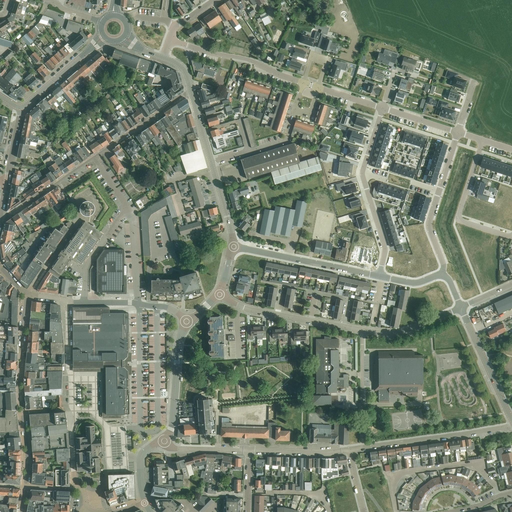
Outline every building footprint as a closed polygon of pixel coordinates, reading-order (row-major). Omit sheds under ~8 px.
[(14,4),(13,7),(22,10),(25,11),(28,3),(21,0),(20,3),(15,2),(14,4)] [(69,0),(69,2),(92,10),(92,5),(101,6),(101,0),(69,0)] [(132,0),(121,0),(121,7),(132,8),(133,5),(132,5),(132,0)] [(230,0),(235,7),(236,8),(240,14),(243,13),(242,11),(246,8),(242,0),(230,0)] [(229,1),(225,4),(230,10),(232,13),(235,11),(238,16),(240,14),(235,7),(234,7),(229,1)] [(188,11),(183,4),(181,5),(180,3),(174,7),(181,17),(188,11)] [(230,10),(225,4),(218,8),(223,14),(227,21),(229,20),(234,28),(239,24),(230,10)] [(22,10),(13,7),(12,10),(12,11),(11,13),(16,15),(15,18),(22,20),(24,15),(21,14),(22,10)] [(208,25),(210,29),(222,20),(215,10),(200,21),(205,27),(208,25)] [(43,16),(39,23),(42,24),(50,26),(52,25),(53,19),(43,16)] [(5,20),(2,22),(7,30),(10,28),(12,31),(17,28),(12,21),(10,23),(7,19),(5,20)] [(66,36),(64,39),(74,51),(87,41),(86,41),(88,39),(82,31),(84,25),(69,20),(66,30),(78,34),(73,38),(75,40),(72,43),(66,36)] [(187,32),(190,36),(192,38),(195,36),(198,41),(200,39),(199,37),(205,32),(200,23),(193,28),(187,32)] [(328,29),(315,24),(316,29),(321,30),(321,33),(326,35),(328,29)] [(31,30),(37,36),(40,33),(35,27),(31,30)] [(27,35),(31,39),(36,35),(31,30),(27,35)] [(303,36),(300,43),(312,47),(314,42),(317,43),(320,34),(315,32),(313,39),(303,36)] [(31,39),(27,35),(26,34),(22,38),(26,43),(29,46),(33,42),(31,39)] [(322,34),(319,42),(323,43),(325,44),(323,50),(328,52),(329,50),(336,53),(339,45),(331,43),(332,42),(331,41),(332,39),(328,38),(327,40),(324,40),(325,36),(322,34)] [(0,37),(0,45),(8,48),(8,47),(11,48),(13,42),(0,37)] [(55,40),(58,43),(68,55),(70,54),(71,54),(72,52),(73,51),(67,45),(64,47),(57,38),(55,40)] [(251,41),(255,48),(260,45),(255,38),(253,40),(251,41)] [(68,55),(58,43),(56,45),(59,49),(60,48),(61,49),(58,52),(63,59),(64,58),(65,59),(66,57),(68,55)] [(49,46),(47,48),(58,63),(60,61),(61,62),(63,60),(62,60),(63,59),(58,52),(56,50),(53,52),(49,46)] [(47,48),(44,50),(47,53),(48,53),(50,55),(48,57),(50,59),(50,60),(55,66),(56,65),(57,65),(58,64),(58,63),(47,48)] [(120,60),(123,52),(115,49),(111,48),(109,53),(110,53),(109,55),(110,56),(111,57),(111,58),(113,59),(113,58),(120,60)] [(306,52),(295,49),(292,55),(304,59),(306,52)] [(10,50),(3,57),(7,61),(13,54),(10,50)] [(100,52),(93,58),(99,65),(101,68),(107,63),(109,66),(112,64),(110,62),(107,57),(105,59),(100,52)] [(136,69),(140,58),(123,52),(120,60),(119,63),(133,69),(132,73),(134,74),(136,69)] [(41,59),(37,55),(35,53),(31,56),(36,63),(39,67),(40,68),(37,70),(44,78),(50,73),(43,65),(39,61),(41,59)] [(379,53),(376,61),(388,65),(390,57),(379,53)] [(401,66),(400,68),(401,69),(403,70),(403,69),(404,70),(406,71),(406,70),(413,72),(414,68),(419,70),(422,63),(404,57),(401,66)] [(55,66),(50,60),(47,62),(43,58),(41,60),(52,71),(56,67),(55,66)] [(93,58),(86,64),(91,71),(92,71),(99,65),(93,58)] [(151,63),(152,62),(140,58),(136,69),(148,73),(151,63)] [(297,60),(292,58),(291,61),(288,68),(289,68),(300,71),(302,65),(302,64),(302,65),(296,63),(297,60)] [(192,65),(195,74),(197,75),(196,78),(202,80),(203,75),(213,78),(215,72),(216,72),(217,69),(207,65),(191,59),(191,60),(194,61),(194,63),(192,64),(192,65)] [(347,64),(340,62),(339,68),(333,66),(331,72),(330,72),(329,72),(327,76),(336,79),(336,78),(338,79),(341,69),(345,71),(347,64)] [(151,63),(148,73),(149,73),(148,76),(150,77),(147,85),(151,85),(155,74),(158,65),(157,65),(157,64),(155,64),(154,64),(151,63)] [(86,64),(78,71),(82,77),(83,78),(84,79),(88,76),(89,77),(93,73),(92,71),(91,71),(86,64)] [(158,65),(155,74),(156,75),(156,74),(156,73),(172,79),(174,85),(172,85),(173,87),(166,92),(171,100),(175,97),(176,97),(177,96),(184,91),(183,86),(182,86),(181,83),(182,83),(179,72),(173,70),(170,69),(164,67),(159,65),(158,65)] [(383,71),(374,68),(373,72),(374,72),(371,79),(382,82),(384,75),(382,74),(383,71)] [(5,78),(8,80),(13,85),(22,79),(14,70),(5,78)] [(78,71),(68,80),(77,91),(85,85),(89,90),(91,88),(85,79),(82,81),(81,80),(83,78),(82,77),(78,71)] [(458,74),(447,71),(446,75),(454,78),(451,86),(463,90),(466,81),(457,78),(458,74)] [(25,78),(23,80),(26,83),(27,84),(31,89),(39,82),(34,76),(31,73),(25,78)] [(84,79),(85,79),(91,88),(92,87),(90,86),(94,83),(89,77),(88,76),(84,79)] [(413,82),(401,79),(398,87),(410,91),(413,82)] [(7,93),(10,90),(11,88),(13,85),(8,80),(1,88),(7,93)] [(68,80),(64,82),(70,89),(74,94),(77,91),(68,80)] [(375,83),(365,80),(364,83),(369,84),(366,92),(375,95),(375,94),(378,95),(380,88),(377,87),(378,87),(374,86),(375,83)] [(245,98),(247,98),(252,82),(248,81),(248,82),(246,81),(242,91),(247,93),(245,98)] [(74,103),(76,102),(74,100),(74,99),(68,92),(70,89),(64,82),(60,86),(65,92),(66,94),(74,103)] [(258,85),(256,84),(252,82),(247,98),(249,99),(251,94),(255,95),(258,85)] [(27,84),(23,87),(27,92),(27,93),(31,89),(27,84)] [(257,101),(259,102),(265,86),(261,85),(260,86),(258,85),(255,95),(259,97),(257,101)] [(16,89),(14,91),(20,98),(22,96),(23,96),(25,95),(25,94),(27,92),(23,87),(21,86),(20,87),(19,88),(17,90),(16,89)] [(57,99),(65,92),(60,86),(51,93),(57,99)] [(267,99),(271,89),(268,88),(265,86),(259,102),(261,103),(263,98),(267,99)] [(162,95),(160,96),(158,98),(155,93),(153,94),(154,95),(162,107),(170,101),(162,89),(160,87),(158,89),(162,95)] [(11,88),(10,90),(12,93),(9,96),(16,101),(18,100),(21,98),(20,98),(14,91),(11,88)] [(156,111),(162,107),(154,95),(152,96),(153,95),(148,88),(144,91),(149,97),(148,97),(151,102),(151,103),(156,111)] [(200,102),(213,99),(212,95),(207,97),(205,91),(201,89),(197,91),(200,102)] [(451,89),(447,99),(458,103),(460,95),(456,94),(457,91),(451,89)] [(276,90),(276,92),(280,94),(279,98),(290,101),(290,99),(291,99),(292,95),(276,90)] [(393,101),(398,103),(398,104),(400,105),(401,104),(402,104),(405,97),(408,98),(409,94),(398,90),(397,93),(394,101),(393,101)] [(51,93),(46,98),(54,109),(56,107),(53,103),(55,102),(60,107),(62,105),(57,99),(51,93)] [(65,96),(64,96),(70,104),(71,105),(74,103),(66,94),(65,96)] [(143,98),(140,94),(138,95),(151,114),(156,111),(151,103),(148,104),(146,101),(145,101),(143,98)] [(151,114),(138,95),(135,97),(142,106),(139,108),(146,118),(151,114)] [(432,100),(433,98),(428,96),(425,104),(430,105),(435,107),(437,101),(432,100)] [(213,99),(200,102),(201,105),(201,106),(201,107),(202,108),(210,106),(209,103),(222,99),(221,97),(216,98),(213,99)] [(46,98),(37,106),(43,113),(43,114),(51,107),(57,115),(58,114),(54,109),(46,98)] [(288,108),(289,104),(290,101),(279,98),(278,102),(273,101),(272,103),(288,108)] [(187,119),(193,117),(191,114),(192,114),(190,107),(187,99),(186,99),(177,105),(182,112),(184,116),(185,116),(186,116),(187,119)] [(437,108),(436,109),(441,110),(439,116),(444,118),(447,119),(452,120),(452,121),(453,120),(454,115),(455,115),(456,112),(455,112),(456,111),(455,111),(447,108),(448,103),(439,100),(437,108)] [(286,114),(286,111),(287,112),(288,108),(272,103),(272,104),(277,106),(275,110),(286,114)] [(130,128),(135,125),(126,111),(122,107),(120,104),(117,107),(119,109),(121,112),(120,113),(130,128)] [(223,104),(204,110),(206,115),(215,113),(214,110),(222,107),(224,107),(223,104)] [(320,108),(319,111),(329,114),(331,110),(335,111),(336,109),(320,104),(319,108),(320,108)] [(177,105),(171,109),(180,122),(181,124),(185,121),(184,120),(187,119),(186,116),(185,116),(184,116),(182,112),(177,105)] [(37,106),(28,113),(34,120),(36,123),(41,118),(39,116),(43,113),(37,106)] [(129,109),(126,111),(135,125),(135,126),(140,122),(139,120),(144,117),(138,107),(135,109),(137,112),(134,113),(131,109),(129,109)] [(164,113),(166,116),(173,126),(174,126),(180,122),(171,109),(164,113)] [(284,120),(286,116),(285,116),(286,114),(275,110),(274,114),(269,113),(268,115),(284,120)] [(118,111),(116,112),(120,117),(117,119),(120,123),(126,132),(130,128),(120,113),(118,111)] [(319,111),(318,113),(316,117),(332,122),(333,120),(328,118),(329,114),(319,111)] [(26,115),(24,123),(33,125),(34,120),(28,113),(26,115)] [(46,114),(45,115),(53,126),(56,124),(48,114),(47,115),(46,114)] [(126,132),(120,123),(113,114),(111,115),(116,123),(113,126),(120,136),(126,132)] [(224,114),(207,119),(208,123),(207,124),(208,126),(209,126),(209,127),(219,124),(218,119),(223,117),(222,117),(224,116),(224,114)] [(363,116),(357,114),(353,128),(362,130),(363,127),(366,128),(368,121),(362,119),(363,116)] [(282,126),(282,124),(283,124),(284,120),(268,115),(268,117),(273,118),(271,123),(282,126)] [(338,122),(337,124),(339,125),(341,125),(342,124),(347,125),(349,118),(343,115),(340,123),(338,122)] [(178,146),(184,145),(185,144),(182,139),(174,126),(173,126),(166,116),(160,120),(166,128),(178,146)] [(174,126),(182,139),(190,134),(197,132),(195,126),(193,117),(187,119),(184,120),(185,121),(181,124),(180,122),(174,126)] [(331,124),(332,122),(316,117),(315,121),(316,121),(315,123),(325,127),(327,122),(331,124)] [(257,146),(249,118),(243,119),(251,148),(257,146)] [(294,131),(299,133),(302,122),(300,121),(296,119),(291,135),(293,136),(294,131)] [(162,131),(166,128),(160,120),(154,124),(160,133),(171,148),(175,147),(165,133),(164,134),(162,131)] [(210,132),(212,138),(220,135),(219,132),(222,131),(225,130),(224,128),(230,126),(229,122),(211,127),(212,131),(210,132)] [(308,124),(304,122),(304,123),(302,122),(299,133),(303,134),(301,139),(303,139),(308,124)] [(24,123),(23,129),(32,131),(35,132),(35,127),(33,127),(33,125),(24,123)] [(281,128),(282,126),(271,123),(270,127),(265,125),(264,127),(280,132),(282,128),(281,128)] [(106,124),(104,125),(114,140),(119,136),(113,127),(110,130),(108,127),(106,124)] [(154,124),(148,128),(154,137),(155,137),(159,144),(161,146),(162,145),(161,143),(159,140),(157,136),(156,136),(156,135),(160,133),(154,124)] [(312,125),(308,124),(303,139),(305,140),(307,135),(311,137),(315,126),(312,125)] [(104,130),(101,132),(109,143),(114,140),(104,125),(101,126),(104,130)] [(383,125),(381,132),(391,135),(394,129),(383,125)] [(102,139),(99,141),(103,147),(109,143),(101,132),(99,128),(96,130),(102,139)] [(159,144),(154,137),(148,128),(142,133),(148,142),(148,141),(152,138),(153,139),(152,140),(156,146),(159,144)] [(349,128),(348,131),(352,133),(348,142),(353,144),(353,141),(361,144),(363,137),(359,136),(359,135),(357,134),(358,131),(359,131),(349,128)] [(23,129),(22,137),(38,140),(38,138),(34,137),(34,135),(31,135),(32,131),(23,129)] [(220,135),(213,137),(214,142),(215,141),(216,143),(215,143),(217,150),(223,148),(222,148),(222,147),(225,146),(226,146),(224,140),(225,140),(224,139),(239,135),(238,130),(220,135)] [(62,138),(64,140),(72,135),(68,131),(61,136),(62,137),(62,138)] [(190,134),(182,139),(185,144),(199,140),(199,139),(198,138),(198,135),(197,132),(190,134)] [(381,132),(379,139),(389,142),(391,135),(381,132)] [(405,132),(401,143),(408,145),(411,135),(405,132)] [(144,145),(148,142),(142,133),(136,137),(143,147),(142,148),(148,156),(151,154),(144,145)] [(90,135),(88,137),(91,141),(98,151),(103,147),(99,141),(98,140),(96,142),(94,138),(93,139),(90,135)] [(411,135),(408,145),(415,147),(418,137),(411,135)] [(22,137),(20,144),(29,146),(30,146),(30,142),(38,143),(39,140),(38,140),(22,137)] [(91,141),(88,137),(87,138),(91,145),(89,147),(94,154),(98,151),(91,141)] [(418,137),(415,147),(422,149),(425,139),(418,137)] [(379,139),(377,145),(387,149),(389,142),(379,139)] [(142,152),(140,149),(137,144),(137,145),(133,140),(131,140),(129,141),(129,143),(130,145),(125,148),(129,154),(132,157),(133,159),(131,160),(136,167),(141,163),(136,156),(142,152)] [(180,156),(183,164),(185,170),(187,175),(207,168),(199,140),(185,144),(184,145),(187,154),(180,156)] [(344,142),(343,147),(348,149),(346,155),(355,158),(358,150),(353,148),(354,145),(344,142)] [(438,143),(436,149),(445,151),(447,146),(438,143)] [(20,144),(19,151),(31,153),(31,152),(35,153),(35,151),(28,149),(29,146),(20,144)] [(294,144),(288,145),(241,160),(247,179),(271,172),(275,185),(321,170),(317,157),(299,163),(294,144)] [(317,147),(317,149),(325,152),(326,151),(327,152),(329,147),(320,144),(317,147)] [(113,150),(119,158),(125,154),(122,151),(123,151),(119,145),(115,147),(116,148),(113,150)] [(377,145),(374,152),(385,155),(387,149),(377,145)] [(76,151),(73,154),(80,163),(87,158),(91,156),(84,146),(81,149),(79,146),(75,149),(76,151)] [(436,149),(434,154),(443,157),(445,151),(436,149)] [(71,150),(66,154),(68,157),(69,157),(70,160),(75,166),(80,163),(73,154),(71,150)] [(31,153),(19,151),(17,158),(25,159),(26,155),(27,155),(27,156),(39,159),(40,154),(35,153),(31,152),(31,153)] [(320,152),(319,154),(321,159),(326,161),(328,154),(320,152)] [(374,152),(372,159),(383,162),(385,155),(374,152)] [(434,154),(432,159),(442,162),(443,157),(434,154)] [(62,165),(59,168),(64,174),(69,170),(59,155),(56,157),(62,165)] [(59,155),(69,170),(75,166),(70,160),(65,163),(59,155)] [(115,155),(110,158),(114,165),(113,166),(118,173),(125,169),(115,155)] [(51,156),(43,161),(46,165),(49,169),(56,179),(64,174),(59,168),(51,156)] [(484,158),(481,167),(487,169),(489,160),(484,158)] [(372,159),(370,165),(381,169),(383,162),(372,159)] [(432,159),(431,165),(440,168),(442,162),(432,159)] [(489,160),(487,169),(492,170),(495,161),(489,160)] [(396,161),(392,172),(399,174),(402,163),(396,161)] [(495,161),(492,170),(497,172),(500,163),(495,161)] [(338,170),(337,175),(346,176),(347,172),(350,172),(351,167),(352,164),(346,164),(339,163),(341,163),(340,170),(338,170)] [(402,163),(399,174),(405,176),(409,165),(402,163)] [(500,163),(497,172),(503,174),(506,165),(500,163)] [(176,173),(185,170),(183,164),(174,168),(176,173)] [(409,165),(405,176),(412,178),(416,168),(409,165)] [(431,165),(429,170),(438,173),(440,168),(431,165)] [(506,165),(503,174),(508,176),(511,167),(506,165)] [(49,169),(44,173),(46,175),(51,182),(56,179),(49,169)] [(14,174),(12,185),(21,187),(21,183),(22,183),(23,176),(24,176),(25,172),(16,170),(15,174),(14,174)] [(429,170),(427,176),(436,179),(438,173),(429,170)] [(31,185),(33,188),(36,193),(45,187),(39,179),(36,174),(30,178),(34,184),(31,185)] [(44,176),(39,179),(45,187),(51,183),(51,182),(46,175),(44,176)] [(424,175),(423,180),(425,181),(426,182),(426,184),(427,184),(429,185),(430,183),(434,184),(436,179),(427,176),(424,175)] [(189,182),(191,187),(199,184),(198,181),(196,178),(186,181),(186,183),(189,182)] [(477,181),(475,187),(484,190),(486,184),(487,184),(489,180),(483,178),(482,182),(477,181)] [(344,182),(336,185),(338,192),(342,190),(342,192),(345,191),(346,195),(357,192),(354,183),(345,186),(344,182)] [(373,192),(372,193),(373,195),(378,197),(379,194),(382,196),(386,185),(379,183),(376,193),(373,192)] [(189,193),(190,195),(201,192),(200,188),(199,184),(191,187),(192,192),(189,193)] [(12,185),(10,197),(15,198),(17,196),(18,196),(19,196),(19,195),(20,195),(22,195),(26,200),(36,193),(33,188),(24,194),(22,192),(20,191),(22,191),(23,190),(24,188),(23,187),(21,187),(12,185)] [(386,185),(382,196),(389,198),(393,187),(386,185)] [(57,187),(51,191),(55,199),(56,200),(59,198),(61,201),(63,200),(64,201),(66,200),(57,187)] [(164,190),(167,196),(173,193),(170,187),(164,190)] [(239,200),(238,196),(249,192),(248,187),(235,191),(229,193),(231,202),(232,202),(232,203),(237,201),(236,200),(239,200)] [(393,187),(389,198),(396,200),(399,189),(393,187)] [(475,187),(473,192),(478,194),(477,198),(488,202),(489,197),(483,195),(484,190),(475,187)] [(399,189),(396,200),(403,202),(406,191),(399,189)] [(51,191),(47,194),(55,205),(58,203),(56,200),(55,199),(51,191)] [(193,196),(195,201),(203,199),(202,195),(201,192),(190,195),(190,197),(193,196)] [(47,194),(44,196),(49,204),(51,208),(54,212),(56,210),(53,206),(55,205),(47,194)] [(15,198),(10,197),(6,212),(8,213),(26,200),(22,195),(20,195),(20,197),(18,198),(17,196),(15,198)] [(44,196),(33,204),(38,211),(41,209),(43,213),(47,211),(44,207),(49,204),(44,196)] [(355,196),(348,198),(351,209),(361,206),(359,199),(356,200),(355,196)] [(421,196),(419,202),(428,205),(430,199),(421,196)] [(167,204),(167,201),(166,198),(141,213),(144,256),(151,256),(148,220),(151,215),(168,205),(167,204)] [(203,199),(195,201),(196,206),(193,207),(194,209),(205,206),(204,202),(203,199)] [(295,210),(288,209),(276,206),(275,211),(265,209),(260,234),(270,236),(271,231),(290,235),(292,225),(302,227),(307,203),(297,200),(295,210)] [(237,201),(232,203),(234,211),(241,209),(238,201),(237,201)] [(419,202),(417,207),(426,210),(428,205),(419,202)] [(44,220),(42,217),(38,211),(33,204),(27,208),(32,215),(36,213),(42,221),(44,220)] [(83,207),(83,208),(82,209),(82,210),(83,210),(83,211),(83,212),(84,212),(84,213),(85,213),(86,214),(87,214),(88,214),(89,214),(90,213),(91,213),(91,212),(92,211),(92,210),(92,209),(92,208),(92,207),(91,207),(91,206),(90,206),(90,205),(89,205),(88,204),(87,204),(86,204),(86,205),(85,205),(84,205),(84,206),(83,207)] [(205,217),(208,216),(210,216),(211,219),(215,218),(215,217),(215,215),(218,214),(217,207),(203,211),(205,217)] [(417,207),(415,213),(424,216),(426,210),(417,207)] [(29,217),(32,215),(27,208),(22,211),(30,222),(31,221),(29,217)] [(390,210),(380,213),(382,220),(392,216),(390,210)] [(22,211),(18,214),(25,225),(27,227),(31,225),(30,222),(22,211)] [(360,213),(351,216),(352,220),(356,218),(360,230),(368,227),(364,216),(362,216),(360,213)] [(415,213),(413,218),(423,221),(424,216),(415,213)] [(18,214),(12,218),(20,228),(23,233),(26,231),(23,226),(25,225),(18,214)] [(247,215),(245,217),(245,216),(241,220),(243,222),(239,227),(244,231),(249,225),(247,223),(250,219),(250,218),(250,217),(247,215)] [(179,243),(172,219),(171,216),(164,218),(175,252),(181,250),(179,243)] [(392,216),(382,220),(384,226),(394,223),(392,216)] [(12,218),(4,224),(15,226),(17,229),(19,229),(20,228),(12,218)] [(197,222),(193,223),(195,232),(202,230),(199,219),(197,220),(197,222)] [(60,256),(51,267),(61,274),(72,258),(82,265),(103,234),(84,221),(63,251),(62,251),(59,255),(60,256)] [(186,225),(188,234),(195,232),(193,223),(188,225),(187,222),(185,223),(186,225)] [(394,223),(384,226),(386,233),(396,230),(394,223)] [(4,224),(3,230),(13,232),(15,233),(16,229),(17,229),(15,226),(4,224)] [(188,234),(186,225),(181,227),(180,224),(178,225),(181,236),(188,234)] [(35,258),(33,260),(42,267),(41,266),(43,263),(44,264),(52,252),(53,252),(56,248),(56,247),(68,229),(63,225),(58,231),(54,228),(34,257),(35,258)] [(3,230),(1,236),(14,239),(14,236),(12,236),(13,232),(3,230)] [(25,237),(30,244),(39,231),(39,230),(25,237)] [(396,230),(386,233),(388,240),(399,237),(396,230)] [(1,236),(0,243),(0,245),(10,242),(11,241),(13,241),(14,239),(1,236)] [(399,237),(388,240),(390,247),(401,243),(399,237)] [(314,253),(330,256),(333,244),(316,241),(314,253)] [(0,245),(0,247),(2,259),(11,252),(16,250),(10,242),(0,245)] [(337,249),(335,259),(344,261),(346,251),(347,248),(348,249),(349,243),(343,242),(341,250),(337,249)] [(351,260),(357,261),(357,262),(361,263),(364,249),(355,248),(354,253),(353,253),(351,260)] [(9,269),(14,275),(19,267),(28,255),(26,253),(23,249),(13,255),(11,256),(12,257),(10,258),(11,259),(5,263),(9,269)] [(364,249),(361,263),(365,264),(365,263),(371,265),(372,257),(371,257),(372,251),(364,249)] [(104,250),(97,260),(97,262),(97,293),(106,293),(125,293),(125,292),(124,292),(124,287),(125,287),(125,286),(124,286),(124,276),(127,276),(127,270),(127,268),(127,265),(124,265),(124,250),(104,250)] [(2,259),(5,263),(11,259),(10,258),(12,257),(11,256),(13,255),(11,252),(2,259)] [(502,260),(499,261),(499,271),(506,269),(509,276),(511,274),(511,258),(510,260),(511,261),(504,264),(502,260)] [(42,267),(33,260),(32,261),(31,263),(29,265),(25,272),(19,280),(20,281),(24,283),(25,285),(27,286),(28,286),(41,267),(42,267)] [(14,275),(19,280),(25,272),(19,267),(14,275)] [(58,278),(61,274),(51,267),(48,271),(53,275),(58,278)] [(291,267),(290,275),(296,276),(298,269),(291,267)] [(298,275),(305,276),(307,269),(300,267),(298,275)] [(53,275),(48,271),(43,280),(38,289),(39,292),(47,293),(58,294),(59,284),(59,283),(59,279),(58,278),(53,275)] [(151,280),(151,294),(155,294),(155,296),(178,296),(178,294),(188,294),(188,296),(197,296),(197,294),(201,293),(196,277),(198,277),(196,273),(180,278),(182,282),(178,282),(170,282),(163,282),(160,282),(160,280),(151,280)] [(61,280),(59,294),(60,294),(63,295),(64,295),(64,294),(67,294),(66,295),(74,296),(76,290),(74,290),(75,287),(76,288),(77,283),(74,280),(74,279),(69,275),(67,278),(64,276),(61,280)] [(237,285),(236,292),(237,292),(238,292),(237,295),(242,296),(243,293),(244,286),(243,286),(244,283),(249,284),(250,277),(240,275),(238,282),(239,282),(238,285),(237,285)] [(340,285),(344,286),(345,278),(339,277),(337,287),(340,287),(340,285)] [(0,289),(0,295),(5,297),(6,294),(7,289),(6,288),(10,284),(5,279),(0,284),(0,289)] [(358,281),(356,288),(355,293),(358,293),(358,292),(362,292),(362,290),(364,282),(358,281)] [(5,297),(11,298),(14,286),(11,284),(8,288),(6,294),(5,297)] [(10,303),(18,305),(18,299),(18,293),(18,291),(14,287),(15,287),(14,286),(11,298),(10,303)] [(288,288),(286,294),(294,296),(295,296),(296,294),(294,293),(295,289),(288,288)] [(0,302),(2,303),(9,305),(10,303),(11,298),(5,297),(0,295),(0,289),(0,302)] [(511,295),(494,304),(499,314),(511,308),(511,295)] [(32,301),(31,311),(41,312),(49,313),(50,304),(42,303),(36,302),(32,301)] [(0,312),(0,317),(5,318),(5,321),(5,323),(10,323),(10,326),(17,327),(18,305),(10,303),(9,305),(7,314),(0,312)] [(31,311),(30,319),(50,321),(62,322),(61,320),(60,308),(58,305),(50,304),(49,313),(41,312),(31,311)] [(79,307),(73,308),(73,314),(73,316),(73,317),(73,318),(73,320),(73,325),(73,350),(73,361),(73,368),(88,368),(95,368),(106,368),(122,367),(122,360),(124,360),(128,357),(128,353),(128,338),(127,333),(129,333),(129,314),(128,313),(127,313),(122,313),(120,313),(117,313),(115,313),(109,313),(109,310),(109,307),(79,308),(79,307)] [(211,358),(220,357),(222,358),(224,357),(223,344),(224,344),(224,329),(223,329),(222,317),(220,316),(218,317),(210,317),(210,319),(208,320),(207,322),(208,324),(210,324),(210,331),(209,331),(208,333),(209,335),(210,335),(211,339),(209,340),(208,342),(209,344),(211,344),(211,351),(210,351),(209,353),(210,355),(211,355),(211,358)] [(62,322),(50,321),(50,331),(57,331),(56,327),(62,326),(62,322)] [(0,334),(18,337),(18,327),(17,327),(10,326),(10,323),(5,323),(5,324),(5,326),(0,325),(0,334)] [(495,330),(488,332),(491,338),(499,335),(507,331),(503,324),(494,328),(495,330)] [(57,331),(50,331),(44,331),(44,337),(44,339),(45,339),(45,341),(52,341),(52,342),(64,342),(63,340),(64,340),(62,326),(56,327),(57,331)] [(257,336),(257,326),(253,326),(253,327),(250,327),(251,332),(248,332),(248,340),(253,339),(253,336),(257,336)] [(260,326),(257,326),(257,336),(261,336),(261,338),(266,338),(266,331),(263,331),(263,326),(260,326)] [(282,328),(278,329),(279,339),(283,338),(283,342),(288,341),(288,334),(284,334),(284,329),(282,329),(282,328)] [(279,339),(278,329),(275,329),(272,329),(272,334),(269,334),(270,342),(275,342),(275,339),(279,339)] [(38,342),(41,342),(44,342),(44,339),(44,337),(44,331),(29,331),(28,342),(38,342)] [(300,341),(300,331),(296,331),(296,332),(294,332),(294,337),(291,337),(291,345),(296,345),(296,341),(300,341)] [(303,331),(300,331),(300,341),(304,341),(304,344),(309,344),(309,336),(306,336),(306,331),(303,331)] [(0,339),(7,340),(7,343),(18,344),(18,337),(0,334),(0,339)] [(331,339),(331,338),(324,336),(324,339),(316,339),(316,380),(317,380),(317,384),(316,384),(316,395),(311,395),(311,405),(321,405),(331,405),(331,395),(328,395),(328,393),(337,393),(337,387),(343,387),(348,387),(348,374),(343,374),(343,378),(339,378),(338,350),(335,350),(335,348),(338,348),(338,339),(331,339)] [(0,351),(18,353),(18,344),(7,343),(7,340),(0,339),(0,351)] [(28,342),(27,352),(43,353),(43,350),(38,350),(39,349),(41,349),(41,342),(38,342),(28,342)] [(64,342),(52,342),(51,342),(51,354),(51,362),(56,363),(64,363),(64,355),(64,354),(64,342)] [(0,359),(17,361),(18,353),(0,351),(0,359)] [(418,389),(423,389),(423,355),(414,355),(414,351),(378,352),(378,356),(375,356),(375,364),(373,364),(374,389),(377,389),(377,391),(379,391),(379,403),(389,402),(389,395),(402,394),(402,396),(418,396),(418,389)] [(27,352),(26,363),(37,364),(37,363),(39,363),(44,363),(45,358),(38,357),(38,355),(39,355),(43,356),(43,353),(27,352)] [(0,368),(17,370),(17,361),(0,359),(0,368)] [(25,372),(39,371),(39,363),(37,363),(37,364),(26,363),(25,372)] [(39,371),(46,371),(47,371),(47,367),(63,366),(63,364),(50,364),(50,363),(45,363),(44,363),(39,363),(39,371)] [(122,367),(106,368),(106,374),(106,375),(106,381),(106,383),(106,389),(106,390),(106,396),(106,397),(106,403),(106,404),(106,410),(106,411),(106,415),(109,415),(111,415),(117,415),(125,415),(125,414),(129,414),(129,408),(129,394),(128,394),(128,389),(128,387),(128,385),(128,382),(128,379),(128,373),(128,371),(124,367),(122,367)] [(0,368),(0,376),(16,377),(17,370),(0,368)] [(25,378),(24,385),(49,384),(50,389),(62,389),(63,371),(47,371),(46,371),(46,377),(25,378)] [(0,383),(16,384),(16,377),(0,376),(0,383)] [(0,392),(5,393),(15,393),(16,384),(0,383),(0,392)] [(24,385),(25,392),(62,390),(62,389),(50,389),(49,384),(24,385)] [(1,410),(16,410),(17,410),(16,400),(15,393),(5,393),(0,392),(0,412),(1,412),(1,410)] [(42,396),(25,397),(26,409),(43,408),(42,396)] [(178,425),(177,437),(187,437),(187,435),(190,435),(191,434),(197,434),(197,435),(200,435),(201,435),(204,434),(204,435),(204,434),(207,434),(207,435),(208,435),(208,434),(211,434),(212,433),(211,430),(211,426),(211,421),(213,421),(212,406),(209,406),(209,399),(209,398),(199,399),(196,400),(194,401),(195,418),(180,419),(180,425),(178,425)] [(44,426),(48,426),(67,424),(65,412),(54,413),(29,414),(31,427),(44,426)] [(0,432),(19,431),(19,430),(17,415),(5,414),(5,416),(0,416),(0,417),(0,432)] [(275,440),(289,441),(289,431),(280,431),(280,427),(276,427),(276,423),(268,423),(268,424),(263,423),(263,427),(232,426),(232,423),(229,423),(229,418),(222,418),(222,428),(221,428),(221,436),(243,437),(243,438),(246,438),(246,437),(268,438),(268,434),(275,435),(275,440)] [(331,442),(331,444),(342,444),(344,444),(348,444),(349,422),(334,422),(334,430),(331,429),(331,435),(332,435),(331,442)] [(61,434),(68,433),(67,424),(48,426),(49,436),(61,434)] [(310,429),(310,443),(317,443),(317,441),(331,442),(332,435),(331,435),(331,429),(331,425),(312,425),(310,425),(310,429)] [(32,438),(46,436),(44,426),(31,427),(32,438)] [(101,453),(100,453),(100,452),(101,447),(102,447),(102,438),(95,439),(94,426),(85,426),(86,437),(84,437),(76,438),(77,449),(79,449),(80,452),(77,452),(77,462),(77,471),(89,471),(89,472),(91,471),(91,472),(100,472),(99,457),(99,458),(99,457),(100,456),(100,457),(101,457),(102,457),(103,457),(103,456),(103,455),(103,454),(102,453),(101,453)] [(57,462),(63,461),(70,461),(69,448),(68,433),(61,434),(49,436),(46,436),(32,438),(32,440),(32,450),(33,451),(44,451),(56,449),(56,452),(57,457),(57,462)] [(0,449),(21,449),(20,437),(7,438),(8,448),(6,448),(4,445),(0,445),(0,449)] [(465,440),(466,450),(475,449),(474,442),(471,442),(471,439),(465,440)] [(449,442),(450,451),(460,450),(459,441),(449,442)] [(442,443),(435,444),(436,453),(443,452),(442,443)] [(435,444),(428,445),(429,451),(429,454),(430,454),(431,457),(436,456),(435,453),(436,453),(435,444)] [(429,456),(429,451),(428,451),(427,445),(420,446),(421,453),(421,455),(421,457),(429,456)] [(421,453),(420,446),(412,447),(413,454),(421,453)] [(404,455),(404,456),(411,455),(410,447),(403,448),(404,455)] [(50,457),(57,457),(56,452),(56,449),(44,451),(33,451),(33,456),(33,458),(47,457),(50,457)] [(395,457),(395,454),(394,449),(387,450),(388,459),(391,458),(391,457),(395,457)] [(386,450),(378,451),(379,459),(383,459),(383,458),(387,458),(386,450)] [(501,455),(503,461),(511,458),(511,454),(511,455),(511,452),(505,454),(504,450),(497,452),(498,456),(501,455)] [(379,459),(378,459),(377,451),(370,452),(371,460),(372,460),(372,465),(380,464),(379,459)] [(205,454),(184,460),(185,466),(188,477),(189,476),(194,475),(191,465),(194,464),(195,468),(206,465),(207,460),(205,455),(205,454)] [(206,465),(206,467),(203,481),(212,483),(213,471),(215,471),(215,470),(215,467),(215,455),(205,455),(207,460),(206,465)] [(215,467),(215,470),(215,471),(220,471),(221,466),(223,456),(223,455),(215,455),(215,467)] [(232,458),(223,456),(221,466),(230,468),(232,458)] [(336,457),(336,459),(337,465),(345,464),(345,471),(341,472),(342,476),(349,474),(348,471),(347,464),(346,456),(336,457)] [(47,460),(47,457),(33,458),(33,464),(33,473),(45,473),(46,467),(47,467),(47,464),(46,463),(46,460),(47,460)] [(281,469),(281,466),(281,457),(272,457),(272,468),(278,469),(281,469)] [(232,463),(232,466),(235,466),(235,470),(241,470),(241,467),(241,464),(241,458),(235,458),(235,463),(232,463)] [(312,458),(303,458),(304,465),(303,468),(310,468),(310,472),(311,472),(312,467),(312,458)] [(321,459),(312,458),(312,467),(318,467),(318,474),(321,474),(321,468),(320,468),(321,459)] [(322,458),(321,468),(321,474),(322,481),(339,476),(337,465),(336,459),(322,458)] [(502,467),(499,468),(500,471),(509,469),(508,466),(511,465),(511,458),(503,461),(500,462),(502,467)] [(181,468),(181,467),(179,461),(172,463),(174,470),(181,468)] [(2,472),(2,473),(21,474),(21,462),(4,462),(4,465),(12,465),(12,468),(6,467),(6,472),(2,472)] [(181,467),(181,468),(183,475),(183,478),(183,481),(183,488),(189,488),(190,478),(189,476),(188,477),(185,466),(181,467)] [(506,473),(507,479),(511,477),(511,471),(510,472),(509,469),(500,471),(498,472),(499,475),(506,473)] [(70,470),(64,470),(56,470),(56,486),(62,486),(70,486),(70,470)] [(51,476),(47,476),(45,485),(53,486),(55,473),(52,472),(51,476)] [(0,475),(0,477),(0,482),(20,485),(21,474),(2,473),(0,473),(0,475)] [(47,473),(45,473),(33,473),(32,484),(45,485),(47,476),(47,473)] [(109,488),(109,490),(114,488),(117,495),(120,504),(128,501),(132,499),(135,499),(135,483),(135,474),(123,474),(108,475),(109,489),(109,488)] [(261,487),(261,485),(265,485),(265,477),(262,476),(260,476),(260,480),(256,480),(256,488),(257,488),(257,490),(262,491),(262,487),(261,487)] [(455,485),(460,486),(464,478),(461,477),(456,476),(455,485)] [(432,479),(432,480),(436,488),(442,486),(439,477),(432,479)] [(168,486),(168,487),(169,487),(172,487),(171,481),(169,481),(169,484),(164,485),(164,484),(163,484),(163,481),(165,481),(165,478),(162,478),(154,479),(154,485),(168,486)] [(460,486),(465,490),(470,482),(467,479),(464,478),(460,486)] [(232,480),(232,483),(234,483),(234,491),(240,491),(240,490),(241,490),(241,488),(240,488),(241,480),(232,480)] [(432,480),(426,484),(432,491),(436,488),(432,480)] [(465,490),(470,493),(477,486),(470,482),(465,490)] [(213,490),(211,490),(212,485),(208,484),(207,493),(216,494),(216,490),(215,490),(215,489),(213,489),(213,490)] [(420,489),(427,495),(432,491),(426,484),(420,489)] [(173,487),(172,487),(169,487),(168,487),(168,486),(154,485),(151,495),(160,497),(166,498),(168,490),(173,491),(173,487)] [(477,486),(470,493),(473,498),(481,493),(477,486)] [(0,495),(19,497),(20,490),(14,489),(0,487),(0,495)] [(117,495),(114,488),(109,490),(105,492),(108,501),(109,501),(111,507),(119,504),(120,504),(117,495)] [(36,511),(36,505),(37,501),(44,501),(48,501),(50,502),(50,497),(53,498),(53,491),(34,490),(31,489),(30,492),(30,494),(30,495),(29,495),(29,496),(28,497),(28,498),(28,499),(28,500),(29,501),(26,511),(36,511)] [(420,489),(416,495),(425,500),(427,495),(420,489)] [(57,491),(53,491),(53,498),(53,499),(53,504),(55,504),(61,504),(61,505),(66,505),(69,505),(70,505),(69,501),(70,491),(57,491)] [(0,500),(2,500),(7,500),(6,503),(17,504),(19,497),(0,495),(0,500)] [(416,495),(413,502),(422,505),(425,500),(416,495)] [(200,511),(202,511),(213,501),(209,497),(200,496),(196,501),(200,505),(197,509),(200,511)] [(240,511),(240,499),(226,498),(225,511),(240,511)] [(184,511),(181,509),(183,506),(181,504),(179,506),(171,499),(155,499),(157,507),(160,509),(162,511),(184,511)] [(47,511),(47,505),(44,505),(44,501),(37,501),(36,505),(36,511),(47,511)] [(47,511),(53,511),(53,507),(53,506),(49,506),(48,501),(44,501),(44,505),(47,505),(47,511)] [(422,505),(413,502),(412,510),(422,511),(422,505)]
